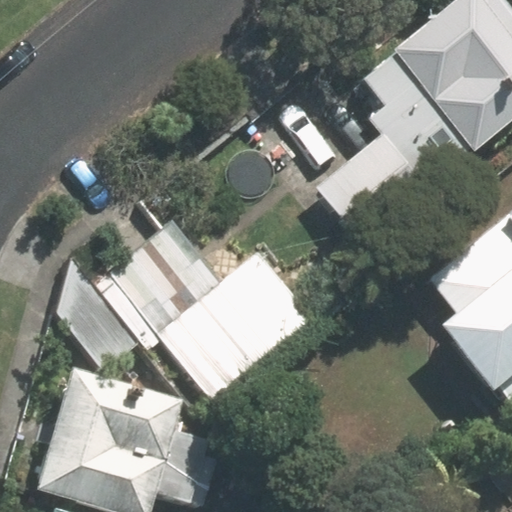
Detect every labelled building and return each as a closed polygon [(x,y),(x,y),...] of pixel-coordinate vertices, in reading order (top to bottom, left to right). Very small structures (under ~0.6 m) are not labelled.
[(426,177),(511,107),(511,4),(508,0),(442,0),(389,44),(393,50),(363,74),(385,101),(372,111),(426,177)] [(511,185),(498,196),(504,204),(423,270),(455,310),(439,323),(487,381),(511,360),(511,185)] [(194,414),(268,355),(157,218),(84,278),(194,414)] [(128,339),(67,264),(48,330),(87,371),(128,339)] [(64,371),(32,493),(107,511),(146,511),(152,495),(190,506),(210,429),(169,420),(174,399),(64,371)] [(93,511),(45,499),(41,511),(93,511)]
